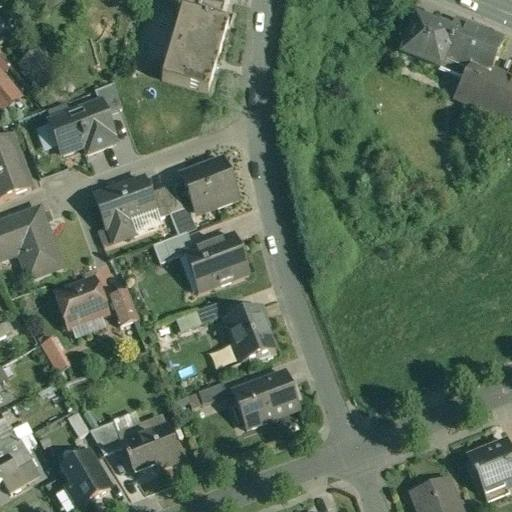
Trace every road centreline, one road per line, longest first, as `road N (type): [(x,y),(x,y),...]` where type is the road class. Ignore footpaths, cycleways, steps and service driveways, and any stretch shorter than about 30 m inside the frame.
road 1 (residential): [(255,126),(287,275),(354,450)]
road 2 (residential): [(73,189),(255,126)]
road 3 (residential): [(193,511),(354,450)]
road 4 (residential): [(354,450),(511,389)]
road 5 (residential): [(270,0),(255,126)]
